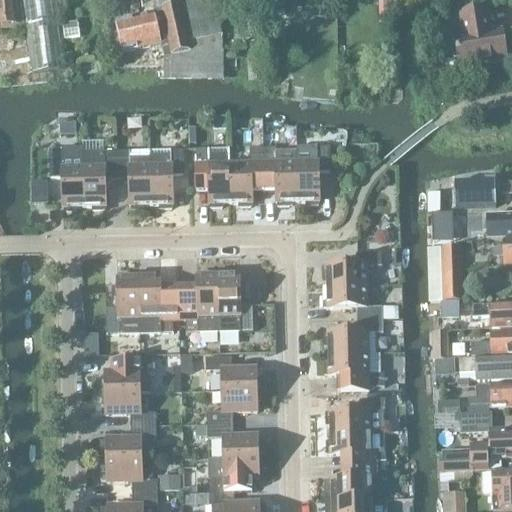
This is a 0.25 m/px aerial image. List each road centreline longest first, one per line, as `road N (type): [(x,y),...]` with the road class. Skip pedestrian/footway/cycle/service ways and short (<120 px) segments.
road 1 (residential): [(294,511),(289,256),(280,242)]
road 2 (residential): [(71,511),(64,245)]
road 3 (residential): [(64,245),(280,242)]
